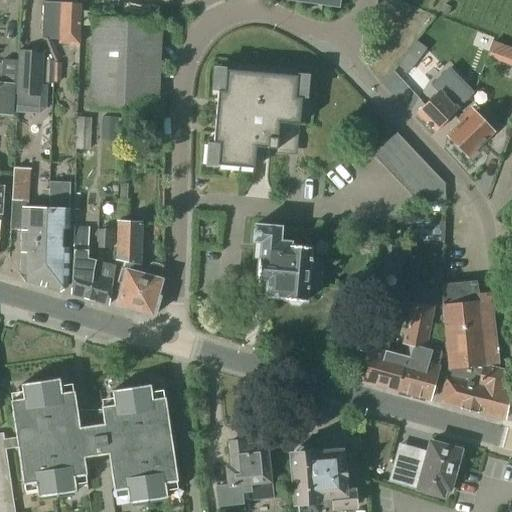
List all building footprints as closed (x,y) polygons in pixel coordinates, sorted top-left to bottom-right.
[(276,0),(277,0),(339,9),(339,0),(276,0)] [(60,5),(44,4),(42,37),(43,40),(58,41),(58,44),(78,45),(80,6),(60,5)] [(157,114),(160,22),(92,19),(89,112),(157,114)] [(456,55),(474,38),(460,24),(442,41),(456,55)] [(41,98),(43,52),(17,51),(17,61),(15,85),(16,85),(15,96),(41,98)] [(406,74),(413,65),(404,58),(397,67),(406,74)] [(15,85),(17,61),(2,60),(1,64),(0,64),(0,116),(12,117),(15,85)] [(434,132),(457,110),(445,98),(461,82),(447,68),(430,85),(437,93),(416,114),(434,132)] [(253,170),(255,148),(296,152),(303,77),(219,70),(211,166),(253,170)] [(486,118),(476,108),(472,112),(470,109),(457,121),(459,124),(446,137),(466,159),(493,133),(482,122),(486,118)] [(89,151),(91,119),(76,118),(75,150),(89,151)] [(444,185),(396,134),(380,149),(378,146),(370,154),(414,201),(443,202),(444,185)] [(49,210),(48,210),(27,210),(30,170),(13,169),(9,230),(22,231),(20,276),(24,282),(44,288),(49,210)] [(49,210),(44,288),(59,292),(66,288),(67,249),(61,249),(61,230),(68,230),(69,211),(68,211),(69,185),(48,184),(48,210),(49,210)] [(126,201),(127,185),(118,185),(117,200),(115,261),(123,263),(122,268),(121,268),(114,291),(120,292),(116,305),(119,306),(120,310),(126,312),(129,309),(154,316),(159,298),(156,297),(161,281),(159,280),(163,266),(152,263),(148,266),(145,276),(139,275),(141,267),(139,266),(141,266),(142,223),(128,222),(128,201),(126,201)] [(442,248),(442,238),(442,222),(412,222),(411,246),(418,246),(420,242),(442,248)] [(315,289),(319,286),(321,265),(318,261),(310,260),(310,258),(310,248),(290,246),(290,243),(279,242),(281,228),(254,225),(252,243),(253,243),(251,260),(257,260),(256,280),(258,280),(256,296),(265,297),(265,298),(283,299),(283,301),(286,301),(290,307),(298,308),(303,302),(306,303),(307,290),(308,291),(308,289),(315,289)] [(93,296),(94,261),(87,259),(89,228),(73,227),(73,251),(72,255),(73,255),(70,296),(86,300),(87,296),(93,296)] [(111,249),(112,231),(96,230),(95,249),(111,249)] [(404,245),(380,244),(378,273),(403,274),(404,245)] [(108,306),(114,267),(94,261),(93,296),(87,296),(86,300),(108,306)] [(477,295),(476,282),(441,285),(441,306),(447,368),(445,376),(438,404),(503,421),(508,392),(503,390),(506,371),(498,369),(491,294),(477,295)] [(394,317),(406,319),(409,303),(397,301),(394,317)] [(437,367),(441,354),(436,343),(427,341),(434,308),(409,303),(406,319),(401,345),(406,346),(403,357),(405,358),(396,392),(428,401),(438,367),(437,367)] [(369,354),(376,324),(359,320),(352,350),(369,354)] [(405,358),(403,357),(372,349),(363,383),(396,392),(405,358)] [(10,402),(15,439),(1,441),(1,437),(0,437),(0,511),(11,511),(3,450),(17,449),(22,485),(35,484),(37,498),(76,492),(74,478),(86,476),(84,459),(108,455),(113,492),(125,490),(128,504),(167,498),(164,484),(177,482),(164,398),(152,400),(150,386),(111,392),(113,406),(100,408),(101,411),(76,411),(73,392),(61,394),(59,379),(20,385),(22,400),(10,402)] [(245,445),(245,442),(227,444),(229,467),(224,467),(226,485),(214,487),(217,508),(243,505),(241,494),(247,493),(248,502),(273,499),(271,483),(270,483),(265,443),(245,445)] [(449,492),(460,451),(429,442),(416,491),(442,498),(444,491),(449,492)] [(312,455),(312,450),(306,445),(297,447),(293,452),(293,457),(292,457),(295,503),(296,503),(296,511),(317,511),(317,501),(318,501),(317,497),(322,496),(323,509),(331,509),(331,511),(357,510),(355,489),(342,490),(339,453),(312,455)]
